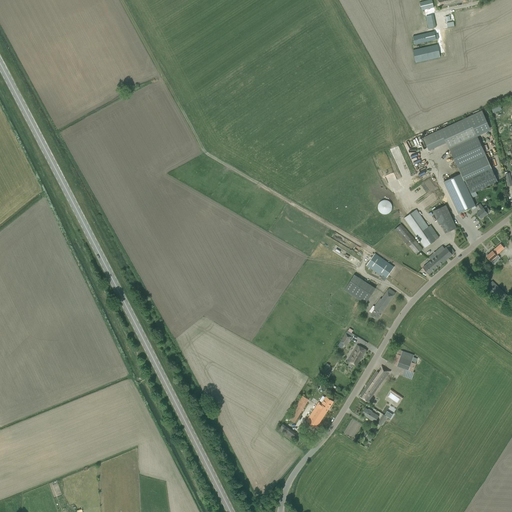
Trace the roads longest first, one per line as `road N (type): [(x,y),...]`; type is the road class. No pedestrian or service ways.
road 1 (primary): [(230,511),(0,64)]
road 2 (unclassified): [(279,511),(285,485),(397,318),(511,213)]
road 3 (track): [(120,0),(203,152),(365,253)]
road 4 (track): [(335,0),(407,128),(369,158),(403,209)]
